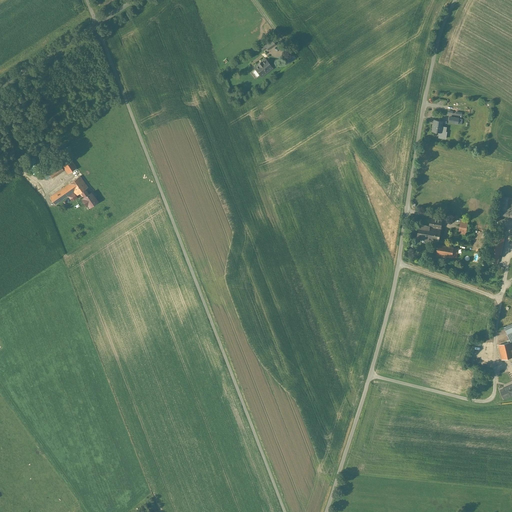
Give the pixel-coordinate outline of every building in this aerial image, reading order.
[(272,39),(264,44),(266,48),(268,50),(275,44),(272,39)] [(287,65),(297,58),(293,52),(283,59),(287,65)] [(265,59),(254,67),(262,76),(272,68),(265,59)] [(443,121),(434,120),(432,130),(441,132),(443,121)] [(69,157),(60,163),(68,173),(76,167),(69,157)] [(59,163),(47,171),(51,177),(63,168),(59,163)] [(79,176),(69,184),(50,197),(55,204),(74,191),(76,195),(81,192),(85,189),(87,187),(79,176)] [(91,192),(88,194),(85,189),(81,192),(84,197),(83,198),(84,198),(88,205),(90,207),(97,202),(91,192)] [(511,198),(503,197),(501,205),(511,206),(511,198)] [(511,206),(501,205),(500,215),(511,216),(511,206)] [(441,224),(430,222),(429,226),(427,239),(437,241),(438,241),(440,228),(441,224)] [(429,226),(420,225),(419,224),(417,238),(418,238),(427,239),(429,226)] [(505,235),(494,232),(489,252),(490,252),(499,254),(501,254),(505,235)] [(457,248),(438,245),(436,254),(442,255),(455,258),(457,248)] [(499,254),(490,252),(488,261),(497,263),(499,254)] [(511,341),(499,345),(502,360),(511,357),(511,349),(511,341)] [(511,384),(500,390),(504,398),(511,394),(511,384)]
